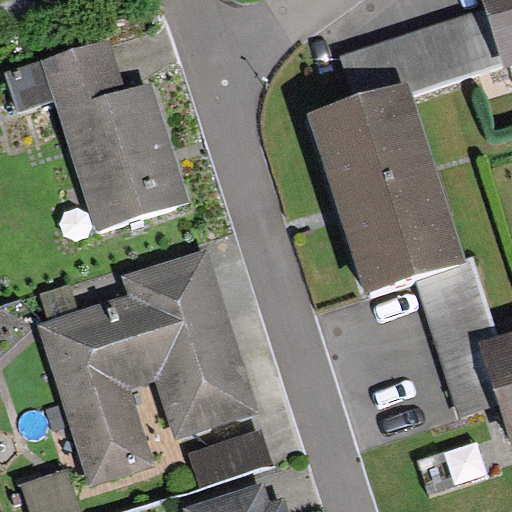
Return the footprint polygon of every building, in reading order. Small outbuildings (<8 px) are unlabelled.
[(511,67),(511,0),(480,0),(484,11),(500,62),(503,70),(511,67)] [(341,57),(356,103),(412,86),(413,89),(500,62),(484,11),(341,57)] [(61,105),(101,234),(189,207),(152,89),(126,98),(111,51),(13,82),(24,117),(61,105)] [(413,89),(412,86),(356,103),(310,118),(368,294),(417,278),(468,261),(413,89)] [(177,437),(259,410),(206,248),(121,275),(127,294),(80,309),(72,284),(39,295),(48,321),(39,324),(91,484),(155,464),(130,386),(157,377),(177,437)] [(462,414),(500,401),(481,343),(500,337),(474,259),(468,261),(417,278),(462,414)] [(511,333),(500,337),(481,343),(500,401),(511,438),(511,333)] [(262,431),(189,456),(201,489),(274,464),(262,431)] [(83,511),(71,470),(20,486),(27,511),(83,511)] [(185,511),(287,511),(283,498),(271,502),(264,482),(184,509),(185,511)]
